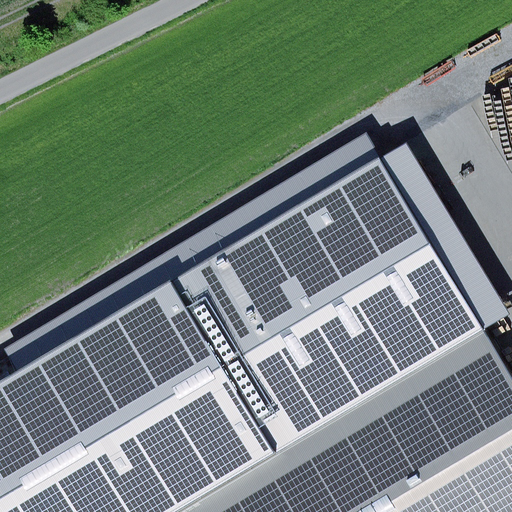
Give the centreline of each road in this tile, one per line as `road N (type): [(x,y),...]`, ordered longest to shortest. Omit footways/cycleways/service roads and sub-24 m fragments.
road 1 (unknown): [(511,248),(460,147),(435,126),(403,118),(337,141),(0,350)]
road 2 (unclassified): [(0,92),(186,0)]
